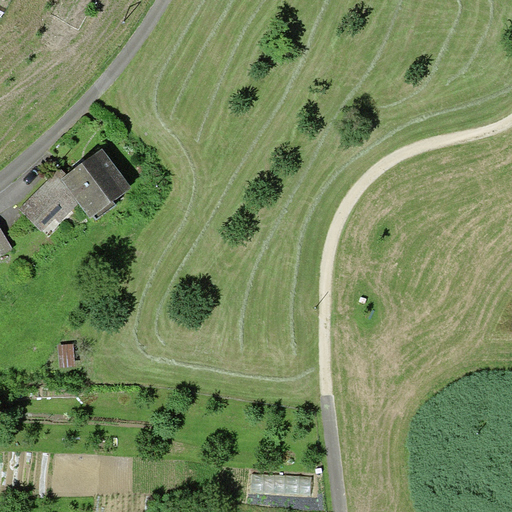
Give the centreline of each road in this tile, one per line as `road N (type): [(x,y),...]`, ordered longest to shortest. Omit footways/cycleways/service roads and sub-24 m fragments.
road 1 (track): [(511,121),(397,158),(346,205),(331,237),(322,324),(341,511)]
road 2 (track): [(0,185),(98,89),(162,0)]
